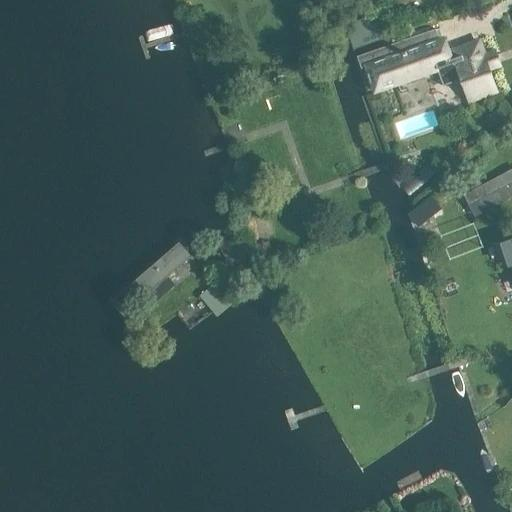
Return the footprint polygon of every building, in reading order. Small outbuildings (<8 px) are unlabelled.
[(389,38),(380,14),(355,23),(358,32),(349,36),(354,50),(389,38)] [(496,92),(489,71),(501,66),(495,52),(484,56),(479,42),(448,53),(440,30),(420,37),(424,47),(361,70),(369,92),(370,92),(377,114),(406,103),(400,84),(438,71),(443,87),(462,81),(469,101),(496,92)] [(477,217),(511,197),(511,171),(465,196),(477,217)] [(432,196),(409,214),(420,227),(442,209),(432,196)] [(234,234),(213,248),(225,265),(245,251),(234,234)] [(106,293),(117,305),(182,251),(172,238),(106,293)]
